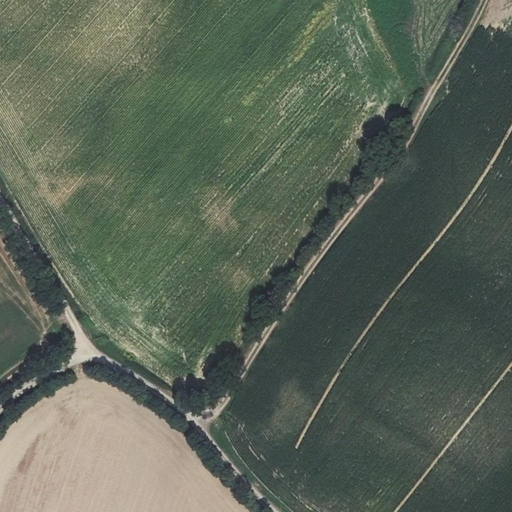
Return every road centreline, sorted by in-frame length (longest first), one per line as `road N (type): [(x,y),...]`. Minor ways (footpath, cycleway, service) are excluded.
road 1 (track): [(192,420),(218,416),(303,280),(408,145),(485,0)]
road 2 (track): [(84,358),(117,369),(192,420),(262,511)]
road 3 (track): [(0,200),(84,358)]
